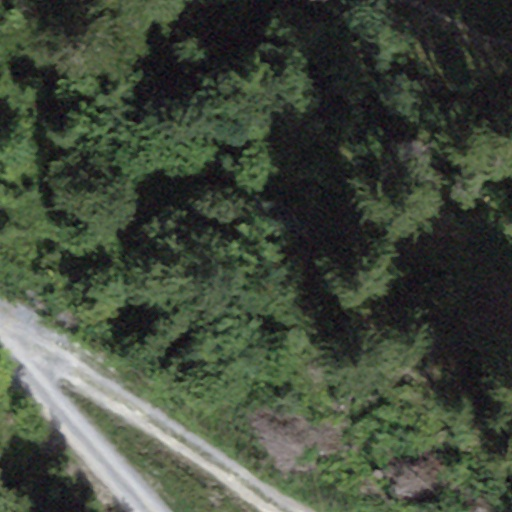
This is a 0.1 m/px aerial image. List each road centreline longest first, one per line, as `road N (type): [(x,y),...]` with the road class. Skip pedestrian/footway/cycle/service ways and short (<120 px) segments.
road 1 (track): [(0,317),(327,511)]
road 2 (track): [(151,511),(0,323)]
